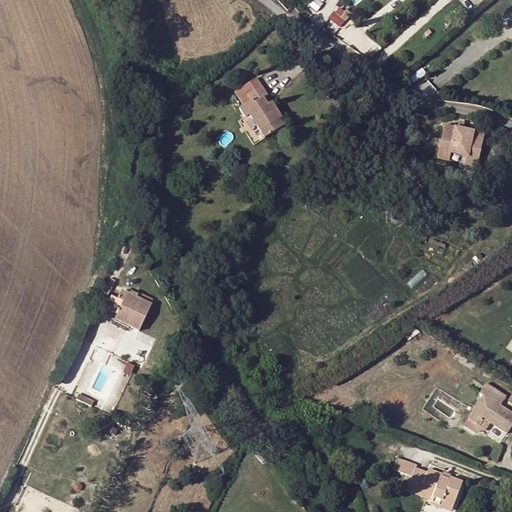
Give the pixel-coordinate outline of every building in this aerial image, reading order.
[(328,18),(341,26),(349,14),(336,6),(328,18)] [(263,99),(266,96),(255,79),(233,94),(241,107),(238,109),(244,117),(249,114),(264,138),(284,125),(270,103),(267,105),(263,99)] [(483,130),(463,125),(462,132),(466,133),(463,143),(473,145),(475,139),(481,140),(483,130)] [(406,127),(395,138),(404,146),(414,134),(406,127)] [(136,298),(129,295),(121,291),(118,299),(111,295),(105,308),(117,314),(116,317),(129,323),(127,325),(139,331),(151,305),(136,298)] [(129,323),(116,317),(114,321),(126,327),(127,325),(129,323)] [(408,347),(401,338),(392,344),(399,354),(408,347)] [(499,394),(485,384),(479,394),(482,396),(467,420),(478,427),(483,419),(489,423),(506,434),(511,424),(511,414),(499,406),(504,400),(505,397),(499,394)] [(505,397),(504,400),(511,405),(511,389),(505,385),(499,394),(505,397)] [(478,427),(467,420),(466,420),(461,426),(471,433),(484,430),(489,423),(483,419),(478,427)] [(411,477),(414,470),(416,465),(395,458),(391,470),(411,477)] [(425,474),(414,470),(411,477),(406,491),(418,496),(419,492),(453,505),(461,484),(427,471),(425,474)] [(450,511),(453,505),(419,492),(418,496),(430,500),(428,505),(450,511)]
